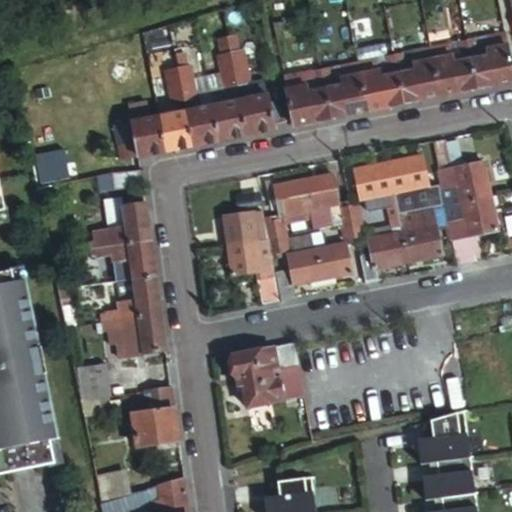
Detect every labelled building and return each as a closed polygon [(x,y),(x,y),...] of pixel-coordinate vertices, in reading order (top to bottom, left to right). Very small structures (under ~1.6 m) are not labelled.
[(241,100),(238,100),(246,137),(275,131),(269,94),(266,94),(262,78),(250,80),(243,49),(239,49),(237,39),(234,40),(232,33),(227,35),(237,83),(241,100)] [(511,73),(504,34),(467,42),(477,89),(511,81),(511,73)] [(237,83),(227,35),(222,36),(223,41),(219,43),(221,54),(217,56),(223,86),(237,83)] [(467,42),(430,49),(440,97),(477,89),(467,42)] [(430,49),(394,57),(404,104),(440,97),(430,49)] [(170,104),(183,102),(174,54),(167,56),(168,61),(164,62),(166,72),(164,74),(170,104)] [(174,54),(183,102),(196,99),(190,69),(186,69),(184,57),(180,58),(178,54),(174,54)] [(404,104),(394,57),(358,64),(368,112),(404,104)] [(358,64),(322,71),(332,119),(368,112),(358,64)] [(332,119),(322,71),(285,79),(295,127),(332,119)] [(238,100),(212,106),(219,142),(246,137),(238,100)] [(212,106),(185,111),(192,148),(219,142),(212,106)] [(157,117),(165,153),(192,148),(185,111),(157,117)] [(120,162),(139,159),(165,153),(157,117),(119,125),(119,128),(113,130),(120,162)] [(446,138),(433,140),(438,165),(452,162),(446,138)] [(395,192),(412,188),(416,204),(433,200),(422,155),(402,159),(402,163),(389,166),(395,192)] [(456,187),(460,203),(485,198),(482,185),(489,184),(484,163),(439,172),(442,190),(456,187)] [(395,192),(389,166),(376,169),(375,165),(354,170),(361,199),(395,192)] [(142,185),(140,167),(113,173),(115,188),(142,185)] [(304,185),(310,210),(339,204),(332,175),(318,178),(319,182),(304,185)] [(281,215),(310,210),(304,185),(291,187),(289,184),(275,187),(281,215)] [(125,226),(123,206),(120,195),(104,197),(109,230),(125,226)] [(387,199),(391,214),(407,211),(404,195),(387,199)] [(460,203),(446,206),(458,267),(478,263),(473,236),(499,231),(495,211),(497,206),(495,196),(485,198),(460,203)] [(348,207),(351,222),(362,220),(359,203),(356,204),(354,199),(350,200),(351,206),(348,207)] [(337,209),(341,224),(351,222),(348,207),(351,206),(350,200),(343,202),(343,207),(337,209)] [(87,244),(88,250),(151,242),(145,203),(123,206),(125,226),(109,230),(109,237),(93,240),(93,243),(87,244)] [(407,211),(391,214),(394,226),(409,222),(407,211)] [(233,246),(259,242),(254,212),(225,216),(227,230),(232,230),(233,246)] [(402,232),(409,259),(422,257),(424,261),(445,257),(435,212),(419,215),(422,229),(402,232)] [(270,238),(285,235),(282,220),(273,222),(271,216),(265,217),(269,238),(270,238)] [(362,220),(351,222),(354,237),(358,236),(359,242),(364,240),(363,236),(365,235),(362,220)] [(351,222),(341,224),(344,239),(349,239),(350,243),(359,242),(358,236),(354,237),(351,222)] [(397,262),(409,259),(402,232),(371,238),(374,253),(378,270),(380,270),(398,265),(397,262)] [(270,238),(269,238),(273,260),(278,259),(277,254),(288,252),(285,235),(270,238)] [(273,260),(269,238),(259,242),(263,272),(263,276),(259,277),(264,306),(282,302),(273,260)] [(151,242),(88,250),(90,258),(96,257),(95,260),(112,257),(113,263),(130,261),(132,282),(156,279),(151,242)] [(263,272),(259,242),(233,246),(235,257),(232,259),(234,276),(263,272)] [(318,249),(324,277),(338,274),(339,278),(354,275),(347,243),(318,249)] [(312,279),(324,277),(318,249),(290,255),(293,270),(296,287),(311,284),(312,279)] [(362,256),(369,285),(383,282),(380,270),(378,270),(374,253),(362,256)] [(21,268),(0,272),(0,473),(60,461),(21,268)] [(296,287),(293,270),(279,275),(284,302),(299,299),(296,287)] [(161,314),(156,279),(132,282),(117,284),(118,294),(126,294),(127,299),(119,301),(120,308),(105,311),(105,317),(99,318),(100,323),(161,314)] [(68,290),(58,291),(65,325),(75,323),(68,290)] [(166,351),(161,314),(100,323),(100,328),(105,327),(106,331),(123,328),(124,336),(140,333),(144,354),(166,351)] [(117,358),(144,354),(140,333),(124,336),(123,328),(106,331),(109,344),(115,343),(117,358)] [(300,366),(296,345),(233,358),(237,379),(244,379),(248,409),(283,402),(277,372),(300,366)] [(78,369),(83,401),(90,400),(112,397),(107,364),(78,369)] [(283,402),(306,398),(300,366),(277,372),(283,402)] [(179,438),(172,388),(149,391),(153,411),(131,416),(135,446),(179,438)] [(83,401),(80,402),(84,417),(94,416),(90,400),(83,401)] [(474,511),(461,414),(428,424),(430,441),(414,442),(418,466),(433,465),(435,478),(419,480),(422,503),(438,500),(439,511),(474,511)] [(125,469),(96,475),(102,505),(130,496),(125,469)] [(167,498),(186,492),(184,478),(160,486),(162,493),(166,492),(167,498)] [(312,511),(309,482),(275,486),(277,500),(261,503),(262,511),(312,511)] [(130,496),(102,505),(103,511),(125,511),(167,498),(166,492),(162,493),(160,486),(130,496)] [(189,511),(186,492),(167,498),(168,511),(189,511)]
